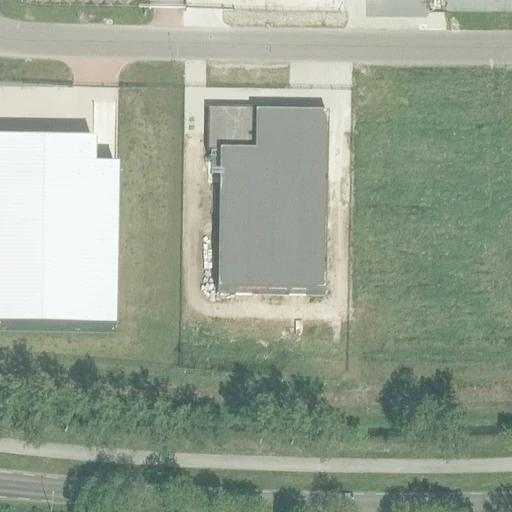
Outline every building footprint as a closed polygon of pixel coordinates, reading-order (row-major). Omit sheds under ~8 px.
[(207,110),(206,155),(219,155),(216,296),(324,297),(327,118),(255,117),(254,111),(207,110)] [(0,333),(114,335),(117,172),(93,172),(93,148),(0,146),(0,333)] [(200,327),(199,351),(220,351),(220,327),(200,327)] [(220,327),(220,351),(240,352),(240,327),(220,327)] [(240,327),(240,352),(260,352),(260,328),(240,327)] [(260,328),(260,352),(280,352),(280,328),(260,328)] [(280,328),(280,352),(300,352),(300,328),(280,328)] [(300,328),(300,352),(320,353),(320,329),(300,328)]
